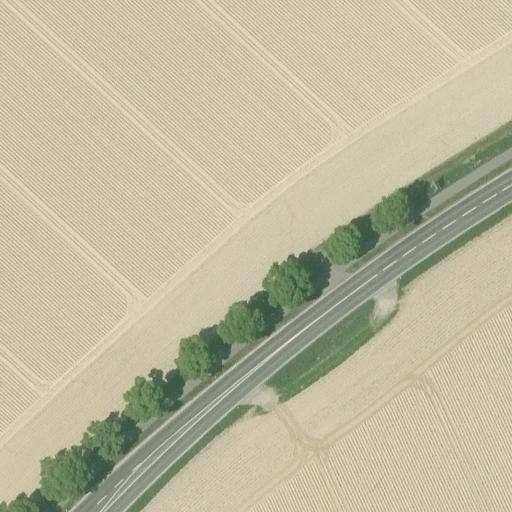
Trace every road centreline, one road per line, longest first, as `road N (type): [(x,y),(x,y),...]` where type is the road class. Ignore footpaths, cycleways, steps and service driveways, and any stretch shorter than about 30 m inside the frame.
road 1 (secondary): [(99,511),(319,320),(511,188)]
road 2 (track): [(511,130),(325,249),(332,276),(351,296)]
